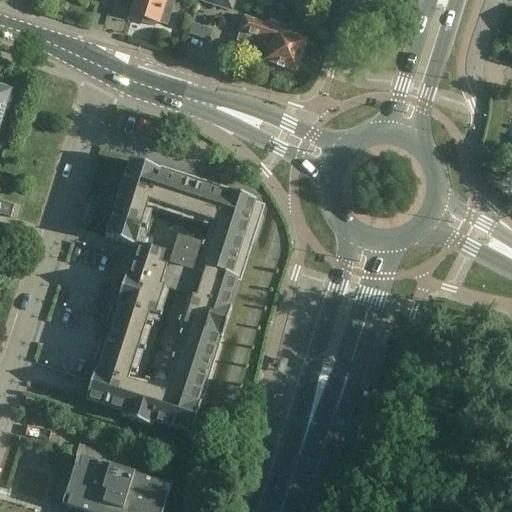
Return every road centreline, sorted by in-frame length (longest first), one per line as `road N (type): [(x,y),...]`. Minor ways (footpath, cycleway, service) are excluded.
road 1 (residential): [(5,396),(104,69)]
road 2 (primary): [(282,511),(384,246)]
road 3 (primary): [(352,236),(282,511)]
road 4 (tertiary): [(339,151),(266,114),(196,100)]
road 5 (tertiary): [(196,100),(327,175)]
road 6 (primary): [(415,137),(459,0)]
road 7 (primary): [(432,0),(385,129)]
